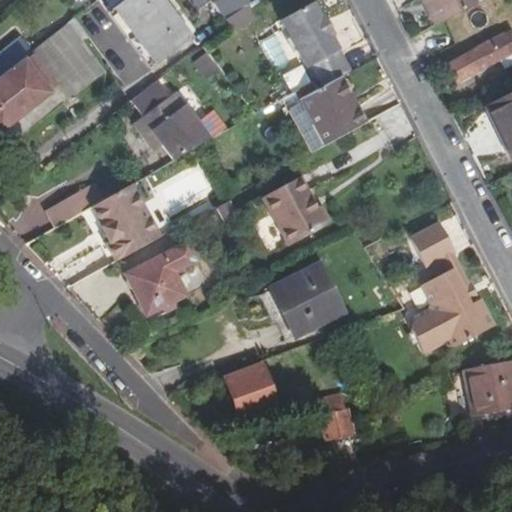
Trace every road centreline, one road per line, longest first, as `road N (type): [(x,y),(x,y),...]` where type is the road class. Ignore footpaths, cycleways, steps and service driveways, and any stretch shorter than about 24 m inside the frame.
road 1 (residential): [(511,453),(252,511),(0,358)]
road 2 (residential): [(365,0),(511,288)]
road 3 (residential): [(198,444),(38,287)]
